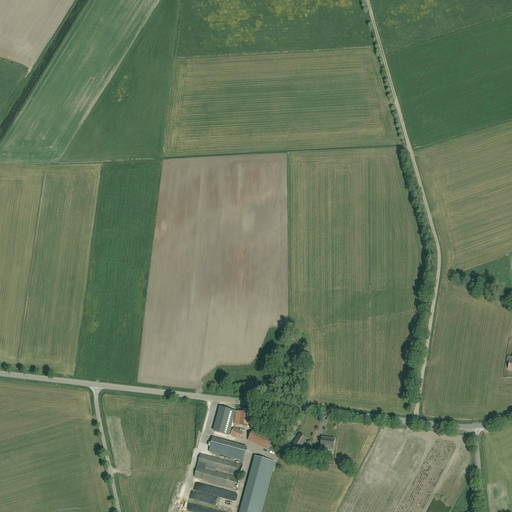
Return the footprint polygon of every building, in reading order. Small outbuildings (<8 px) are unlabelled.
[(221,407),(215,431),(230,435),(232,426),(243,429),(248,412),(236,409),(236,411),(221,407)] [(230,436),(240,440),(244,432),(234,428),(230,436)] [(248,440),(268,449),(272,439),(253,430),(248,440)] [(299,434),(293,444),(295,445),(291,451),(296,455),(301,448),(300,448),(306,439),(299,434)] [(213,437),(209,452),(244,461),(248,447),(213,437)] [(326,448),(333,449),(334,440),(322,438),(321,444),(320,448),(326,449),(326,448)] [(195,477),(236,488),(239,479),(205,470),(206,466),(240,475),(242,466),(219,460),(201,455),(195,477)] [(260,511),(274,462),(259,458),(245,511),(260,511)]
